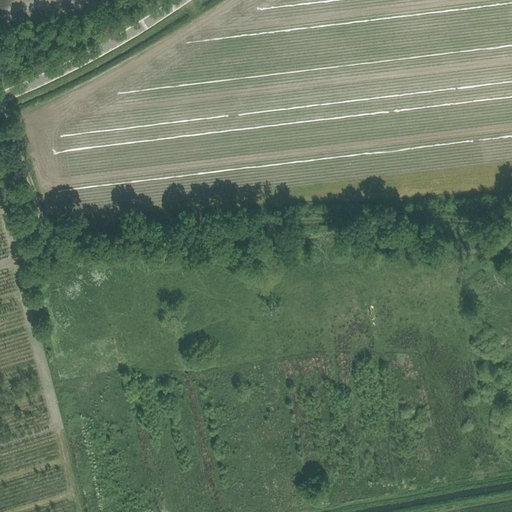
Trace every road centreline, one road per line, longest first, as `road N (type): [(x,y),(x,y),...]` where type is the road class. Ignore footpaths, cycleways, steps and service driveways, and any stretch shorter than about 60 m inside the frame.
road 1 (track): [(0,102),(40,221),(511,208)]
road 2 (unclassified): [(0,102),(183,0)]
